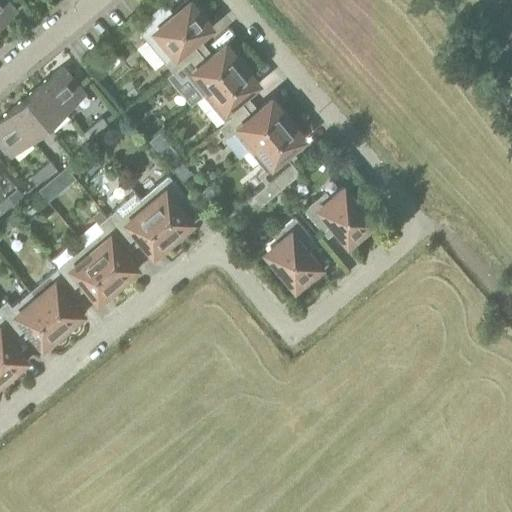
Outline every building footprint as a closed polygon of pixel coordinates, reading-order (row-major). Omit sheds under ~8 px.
[(6,0),(0,0),(0,22),(15,10),(6,0)] [(192,0),(183,0),(173,8),(166,0),(138,24),(166,58),(163,61),(172,71),(197,50),(190,40),(208,24),(201,16),(204,14),(192,0)] [(172,71),(167,75),(190,104),(201,94),(242,60),(233,49),(231,51),(224,43),(205,58),(197,50),(172,71)] [(201,94),(224,121),(224,122),(244,105),(236,96),(255,81),(248,72),(251,70),(242,60),(201,94)] [(61,65),(42,81),(65,108),(84,92),(61,65)] [(65,108),(42,81),(24,96),(47,123),(65,108)] [(47,123),(24,96),(6,111),(28,138),(47,123)] [(224,122),(224,121),(218,126),(226,137),(232,131),(247,149),(288,115),(280,105),(277,107),(270,98),(251,114),(244,105),(224,122)] [(28,138),(6,111),(0,115),(0,143),(9,154),(28,138)] [(87,138),(106,123),(101,115),(81,131),(87,138)] [(297,125),(288,115),(247,149),(262,167),(256,172),(264,182),(265,183),(271,177),(290,161),(282,152),(302,136),(294,127),(297,125)] [(162,154),(171,165),(179,157),(170,147),(162,154)] [(54,166),(48,159),(29,175),(35,182),(54,166)] [(290,161),(271,177),(279,187),(298,171),(290,161)] [(75,177),(66,166),(57,173),(66,185),(75,177)] [(167,173),(139,197),(173,238),(183,229),(181,227),(190,220),(174,201),(184,193),(167,173)] [(265,183),(264,182),(252,193),(260,203),(279,187),(271,177),(265,183)] [(214,192),(208,185),(196,194),(203,202),(214,192)] [(342,186),(329,196),(324,189),(302,207),(321,229),(331,221),(347,240),(355,233),(357,236),(375,221),(363,205),(360,207),(342,186)] [(0,211),(12,201),(6,194),(0,199),(0,211)] [(117,205),(106,214),(127,240),(136,232),(152,251),(161,244),(163,246),(173,238),(139,197),(122,211),(117,205)] [(11,212),(0,221),(7,229),(18,220),(11,212)] [(103,227),(84,243),(118,284),(128,275),(126,273),(135,266),(119,247),(127,240),(106,214),(98,221),(103,227)] [(318,264),(302,245),(312,237),(293,215),(271,233),(277,240),(265,250),(283,272),(281,274),(293,289),(311,274),(309,271),(318,264)] [(84,243),(73,252),(66,244),(50,258),(51,260),(57,268),(72,286),(81,278),(96,297),(105,290),(107,293),(118,284),(84,243)] [(64,293),(72,286),(57,268),(41,281),(46,286),(35,295),(34,296),(62,330),(73,321),(71,319),(79,312),(64,293)] [(34,296),(35,295),(29,289),(10,304),(5,298),(0,302),(0,312),(1,312),(17,332),(25,324),(41,343),(50,336),(52,339),(62,330),(34,296)] [(0,312),(0,368),(6,377),(17,368),(15,365),(24,358),(8,339),(17,332),(1,312),(0,312)]
